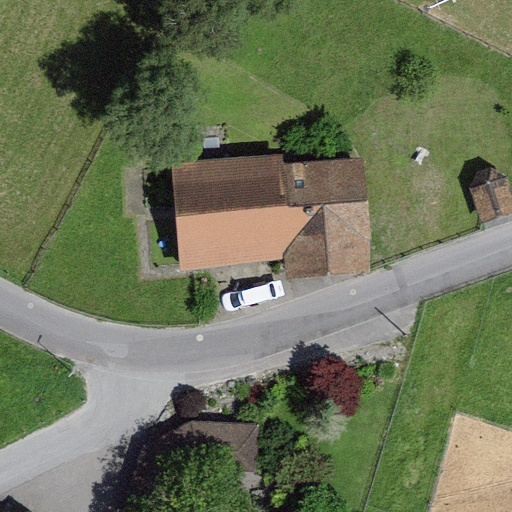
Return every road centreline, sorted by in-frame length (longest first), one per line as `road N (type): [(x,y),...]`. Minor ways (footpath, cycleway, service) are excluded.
road 1 (residential): [(511,246),(193,383)]
road 2 (unclassified): [(0,293),(193,383)]
